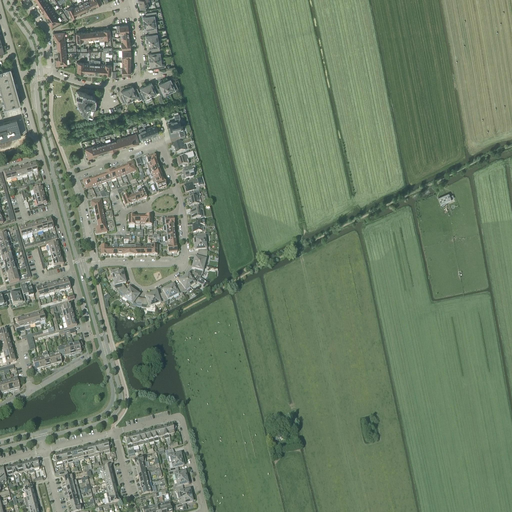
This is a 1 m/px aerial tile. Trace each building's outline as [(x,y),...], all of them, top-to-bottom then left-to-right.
[(45,0),(44,0),(38,4),(41,9),(48,4),(45,0)] [(83,2),(81,0),(77,2),(81,12),(86,9),(83,2)] [(91,7),(87,0),(81,0),(83,2),(86,9),(91,7)] [(138,0),(140,9),(148,7),(147,1),(149,1),(148,0),(138,0)] [(81,12),(77,2),(72,5),(73,6),(77,14),(81,12)] [(48,4),(41,9),(44,13),(51,8),(48,4)] [(77,14),(73,6),(67,9),(68,11),(65,13),(67,16),(70,15),(71,17),(77,14)] [(51,8),(44,13),(47,17),(54,13),(51,8)] [(143,23),(155,21),(154,15),(157,15),(156,12),(146,13),(147,16),(142,17),(143,23)] [(54,13),(47,17),(49,21),(50,22),(57,17),(54,13)] [(50,22),(49,21),(47,22),(51,28),(60,22),(57,17),(50,22)] [(149,32),(157,30),(156,27),(155,21),(143,23),(144,29),(149,29),(149,32)] [(146,41),(154,40),(158,40),(157,34),(157,30),(149,32),(150,35),(145,35),(146,41)] [(152,50),(160,49),(159,46),(158,46),(158,40),(154,40),(146,41),(147,48),(151,47),(152,50)] [(160,49),(152,50),(152,53),(148,54),(149,60),(160,58),(159,52),(160,52),(160,49)] [(160,58),(149,60),(150,66),(154,65),(155,68),(164,67),(164,64),(161,64),(160,58)] [(11,71),(10,68),(0,70),(0,86),(0,88),(0,87),(0,92),(1,92),(2,94),(1,95),(2,99),(3,99),(4,101),(3,101),(4,106),(5,105),(6,108),(4,108),(5,109),(19,105),(9,71),(11,71)] [(164,81),(169,92),(175,89),(175,90),(178,89),(175,82),(172,83),(170,79),(164,81)] [(169,92),(164,81),(159,84),(161,88),(158,89),(159,92),(161,96),(164,95),(169,92)] [(158,89),(156,85),(153,86),(151,82),(146,85),(150,96),(156,93),(156,94),(159,92),(158,89)] [(150,96),(146,85),(140,88),(142,92),(139,93),(141,99),(142,100),(145,99),(145,98),(150,96)] [(139,93),(137,89),(134,90),(132,86),(127,89),(131,99),(137,97),(138,100),(141,99),(139,93)] [(131,99),(127,89),(121,91),(123,95),(120,97),(123,104),(126,102),(131,99)] [(91,116),(92,116),(97,93),(88,94),(88,93),(87,94),(76,91),(76,92),(76,93),(76,94),(76,95),(76,96),(76,97),(76,98),(76,99),(76,100),(77,102),(77,104),(78,105),(78,106),(79,107),(79,108),(80,108),(81,110),(82,110),(83,112),(84,113),(85,113),(86,114),(88,115),(90,116),(91,116)] [(169,129),(181,126),(179,119),(180,119),(179,114),(174,115),(175,121),(168,123),(169,129)] [(0,140),(21,135),(16,119),(0,123),(0,140)] [(156,127),(155,125),(150,127),(153,135),(153,136),(156,135),(155,134),(158,133),(157,129),(159,128),(159,126),(156,127)] [(184,133),(183,133),(181,126),(169,129),(171,135),(178,133),(180,139),(185,138),(184,133)] [(145,139),(145,138),(148,137),(145,129),(144,127),(138,129),(139,132),(140,132),(140,133),(138,134),(140,141),(143,140),(145,139)] [(151,137),(150,136),(153,135),(150,127),(145,129),(148,137),(148,138),(151,137)] [(136,134),(131,135),(133,143),(132,143),(133,146),(139,144),(136,134)] [(176,153),(185,150),(183,141),(172,144),(173,148),(174,147),(176,153)] [(88,159),(93,157),(94,157),(93,155),(92,155),(90,147),(85,149),(88,159)] [(186,159),(194,157),(192,152),(185,154),(186,158),(176,160),(178,167),(183,166),(185,166),(185,165),(188,164),(186,159)] [(156,161),(154,155),(145,158),(148,164),(156,161)] [(132,161),(127,163),(126,164),(127,166),(128,165),(131,173),(136,171),(132,161)] [(148,164),(146,165),(148,170),(158,166),(156,161),(148,164)] [(29,164),(32,174),(35,173),(36,176),(38,175),(34,163),(29,164)] [(158,166),(148,170),(150,175),(152,174),(160,171),(158,166)] [(194,172),(195,170),(194,166),(182,169),(183,172),(182,173),(183,175),(181,176),(182,180),(194,177),(192,173),(194,172)] [(11,180),(8,170),(3,172),(6,182),(11,180)] [(163,181),(162,176),(154,179),(152,180),(154,185),(155,184),(156,184),(163,181)] [(86,190),(91,188),(88,180),(89,180),(88,178),(82,180),(86,190)] [(198,186),(202,185),(200,178),(185,182),(186,185),(184,185),(186,192),(194,190),(192,185),(198,184),(198,186)] [(155,184),(154,185),(153,185),(156,193),(159,192),(158,190),(166,187),(164,181),(163,181),(156,184),(155,184)] [(34,196),(44,193),(42,187),(40,188),(39,186),(32,188),(34,196)] [(141,201),(147,198),(143,190),(137,192),(137,193),(138,193),(141,200),(140,200),(141,201)] [(197,198),(200,197),(199,192),(191,194),(192,197),(187,198),(189,206),(199,204),(197,198)] [(136,202),(140,200),(141,200),(138,193),(137,193),(133,195),(136,202)] [(441,204),(452,199),(449,193),(438,197),(441,204)] [(131,204),(136,202),(133,195),(128,196),(128,197),(131,204)] [(128,197),(128,196),(122,198),(125,207),(131,204),(128,197)] [(92,208),(94,208),(102,206),(101,200),(90,202),(92,208)] [(199,211),(203,210),(202,206),(192,208),(193,212),(190,212),(191,219),(200,217),(199,211)] [(174,225),(173,219),(165,220),(165,218),(161,218),(162,226),(163,226),(165,226),(174,225)] [(45,220),(47,230),(53,229),(50,219),(45,220)] [(201,226),(204,225),(204,221),(196,222),(196,225),(192,225),(193,232),(202,231),(201,226)] [(106,226),(98,227),(95,228),(97,234),(107,232),(106,226)] [(5,234),(0,235),(0,241),(10,239),(8,233),(5,234)] [(194,244),(206,243),(205,237),(206,237),(205,234),(198,235),(198,238),(193,238),(194,244)] [(49,251),(59,249),(58,243),(48,246),(49,251)] [(206,243),(194,244),(195,251),(199,250),(199,251),(199,254),(207,254),(207,251),(207,249),(206,249),(206,243)] [(207,254),(199,254),(199,257),(194,257),(193,262),(204,265),(206,260),(207,258),(207,254)] [(62,259),(52,262),(54,267),(64,264),(62,259)] [(204,265),(193,262),(191,268),(196,270),(195,270),(193,274),(200,278),(203,274),(203,271),(204,265)] [(113,280),(124,277),(123,271),(118,272),(117,269),(110,271),(111,274),(113,280)] [(7,278),(17,276),(16,270),(6,273),(7,278)] [(200,278),(193,274),(191,277),(188,274),(183,277),(190,286),(195,283),(195,284),(197,282),(200,278)] [(117,292),(124,288),(122,285),(126,283),(124,277),(113,280),(114,286),(114,288),(117,292)] [(190,286),(183,277),(178,281),(181,284),(180,285),(178,286),(182,293),(185,290),(190,286)] [(65,291),(62,281),(57,282),(60,294),(62,294),(62,292),(65,291)] [(59,292),(57,282),(51,284),(54,294),(59,292)] [(182,293),(178,286),(176,288),(175,288),(173,284),(168,287),(173,297),(178,294),(179,295),(182,293)] [(161,295),(164,302),(168,300),(173,297),(168,287),(162,290),(164,294),(161,295)] [(127,301),(134,292),(129,288),(126,291),(124,288),(117,292),(120,296),(122,298),(123,297),(127,301)] [(23,296),(22,292),(10,296),(12,306),(25,302),(23,296)] [(140,308),(141,300),(137,299),(139,295),(134,292),(127,301),(132,304),(132,305),(131,306),(131,307),(132,308),(132,309),(134,309),(135,309),(135,308),(136,307),(140,308)] [(151,294),(155,305),(160,303),(164,302),(161,295),(158,296),(157,292),(151,294)] [(155,305),(151,294),(145,296),(146,301),(141,300),(140,308),(146,308),(149,307),(155,305)] [(63,313),(72,310),(71,305),(61,307),(63,313)] [(37,313),(40,323),(45,322),(42,312),(37,313)] [(40,323),(37,313),(32,315),(34,325),(40,323)] [(21,318),(25,330),(30,329),(29,326),(26,316),(21,318)] [(25,330),(21,318),(16,319),(17,324),(15,325),(17,333),(25,330)] [(9,335),(0,336),(0,341),(0,343),(10,340),(9,337),(10,337),(9,334),(9,335)] [(10,340),(0,343),(2,348),(12,345),(11,345),(11,342),(11,340),(10,340)] [(73,344),(76,354),(81,353),(80,349),(83,348),(81,341),(78,342),(78,343),(73,344)] [(67,346),(70,356),(76,354),(73,344),(67,346)] [(12,345),(2,348),(3,353),(13,350),(14,350),(12,345),(11,345),(12,345)] [(62,347),(65,357),(70,356),(67,346),(62,347)] [(65,357),(62,347),(57,349),(58,354),(60,359),(65,357)] [(13,350),(3,353),(4,358),(14,356),(15,355),(14,350),(13,350)] [(53,355),(56,365),(61,363),(60,359),(58,354),(53,355)] [(6,363),(4,364),(5,366),(12,364),(11,362),(17,361),(15,355),(14,356),(4,358),(6,363)] [(48,357),(51,366),(56,365),(53,355),(48,357)] [(38,360),(40,369),(46,368),(43,358),(38,360)] [(40,369),(38,360),(32,361),(35,371),(40,369)] [(11,381),(14,391),(19,389),(17,379),(11,381)] [(167,427),(169,436),(174,434),(174,432),(175,432),(175,431),(176,428),(173,427),(173,426),(167,427)] [(169,436),(167,427),(161,429),(163,437),(164,440),(169,439),(169,436)] [(151,431),(153,440),(154,443),(159,441),(158,438),(156,430),(151,431)] [(140,434),(143,445),(149,444),(148,441),(146,433),(140,434)] [(135,436),(138,447),(143,445),(140,434),(135,436)] [(131,440),(132,445),(133,448),(138,447),(135,436),(130,437),(131,440)] [(133,448),(132,445),(131,440),(130,437),(123,439),(124,439),(122,442),(125,444),(126,444),(127,446),(127,449),(133,448)] [(102,444),(104,452),(104,455),(110,453),(109,448),(110,448),(110,447),(111,445),(109,443),(108,442),(102,444)] [(171,463),(183,460),(182,459),(181,455),(180,455),(180,454),(173,456),(172,450),(165,452),(166,458),(170,457),(171,463)] [(62,463),(60,455),(53,457),(52,460),(54,462),(56,468),(63,466),(62,463)] [(132,460),(134,463),(135,465),(139,464),(145,463),(145,459),(145,457),(132,460)] [(38,461),(38,460),(31,462),(34,470),(39,469),(38,466),(40,466),(39,465),(41,463),(38,461)] [(183,460),(171,463),(173,469),(169,470),(170,473),(177,471),(177,468),(183,466),(183,465),(183,461),(183,460)] [(13,476),(11,467),(5,469),(8,479),(13,478),(13,476)] [(0,511),(2,511),(1,506),(0,504),(0,503),(0,502),(0,497),(10,496),(8,491),(0,493),(0,484),(6,481),(3,469),(2,470),(0,470),(0,511)] [(176,481),(188,478),(187,477),(185,473),(185,472),(178,474),(177,471),(170,473),(168,473),(169,476),(174,475),(176,481)] [(175,491),(182,489),(181,486),(188,484),(187,483),(188,483),(188,479),(188,478),(176,481),(177,485),(173,485),(174,488),(172,488),(173,491),(175,491)] [(108,493),(116,491),(113,481),(105,483),(107,489),(105,491),(108,493)] [(146,489),(141,490),(142,492),(141,496),(153,493),(152,487),(146,489)] [(180,499),(192,496),(192,495),(190,491),(189,490),(183,492),(182,489),(175,491),(176,494),(179,493),(180,499)] [(117,496),(107,499),(108,504),(120,501),(118,498),(117,496)] [(192,496),(180,499),(182,505),(175,507),(176,510),(183,508),(182,505),(192,502),(192,501),(193,501),(192,497),(192,496)]
